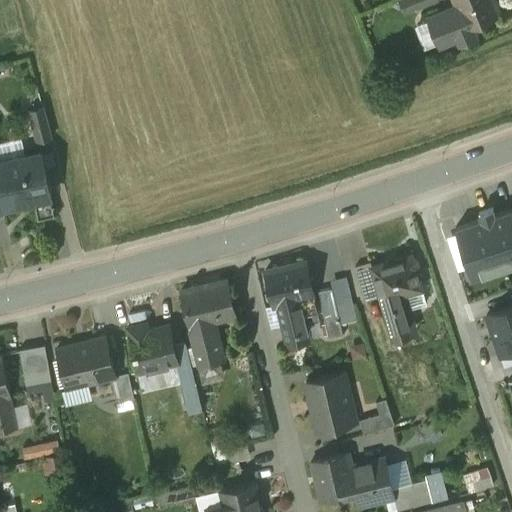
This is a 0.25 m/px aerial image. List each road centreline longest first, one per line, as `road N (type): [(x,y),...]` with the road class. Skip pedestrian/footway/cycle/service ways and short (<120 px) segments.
road 1 (residential): [(416,183),(511,456)]
road 2 (residential): [(306,511),(238,237)]
road 3 (tertiary): [(0,296),(238,237)]
road 4 (tertiary): [(238,237),(416,183)]
